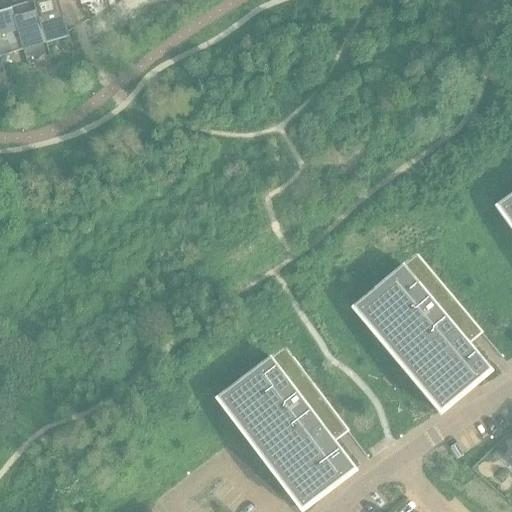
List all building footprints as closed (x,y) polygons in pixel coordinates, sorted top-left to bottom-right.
[(58,0),(35,0),(33,1),(46,43),(69,36),(58,0)] [(33,1),(10,7),(11,9),(23,50),(25,57),(42,51),(40,45),(46,43),(33,1)] [(11,9),(0,11),(0,56),(0,57),(23,50),(11,9)] [(511,194),(495,206),(511,229),(511,194)] [(416,255),(352,309),(438,411),(489,369),(461,337),(475,325),(416,255)] [(326,433),(340,422),(285,347),(216,398),(299,509),(352,469),(326,433)]
